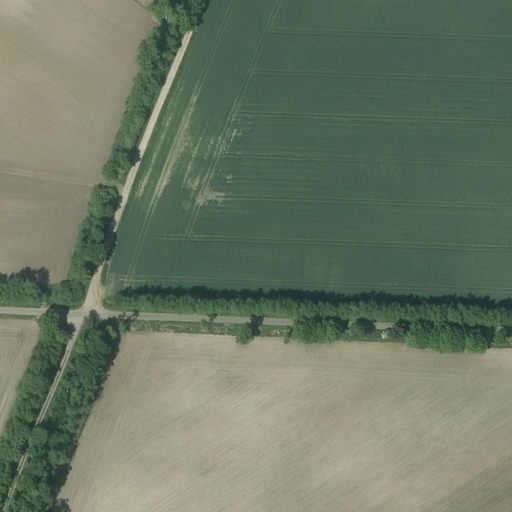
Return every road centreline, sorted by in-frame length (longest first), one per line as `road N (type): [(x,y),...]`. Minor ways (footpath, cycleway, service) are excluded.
road 1 (track): [(202,0),(5,511)]
road 2 (unclassified): [(511,334),(0,313)]
